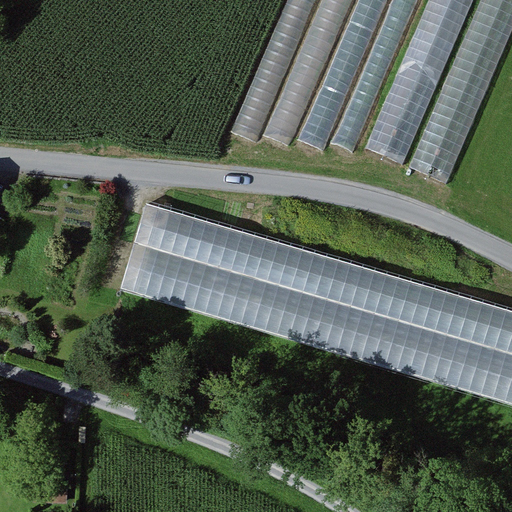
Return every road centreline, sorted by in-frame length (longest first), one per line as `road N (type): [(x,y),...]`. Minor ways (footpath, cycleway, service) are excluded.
road 1 (unclassified): [(0,159),(376,201),(464,231),(511,258)]
road 2 (track): [(341,511),(290,478),(204,442),(0,372)]
